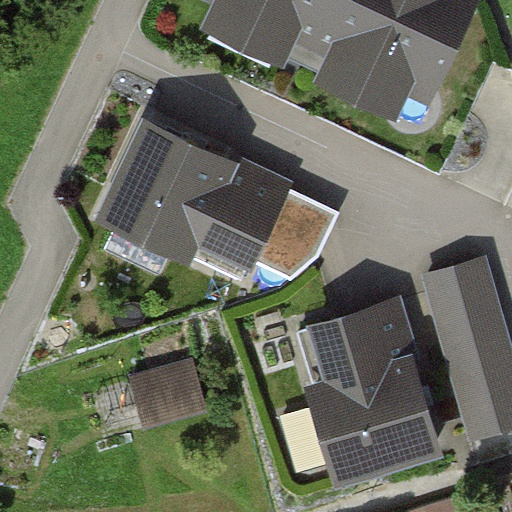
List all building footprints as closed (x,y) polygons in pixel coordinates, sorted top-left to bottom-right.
[(471,0),(225,0),(290,29),(280,50),(329,73),(339,52),(428,93),(471,0)] [(301,189),(157,124),(116,213),(206,254),(214,237),(268,262),(301,189)] [(511,355),(485,258),(429,274),(474,434),(511,423),(511,355)] [(394,301),(299,329),(321,403),(286,413),(303,471),(337,461),(342,475),(438,446),(394,301)] [(204,403),(193,363),(135,379),(146,419),(204,403)]
